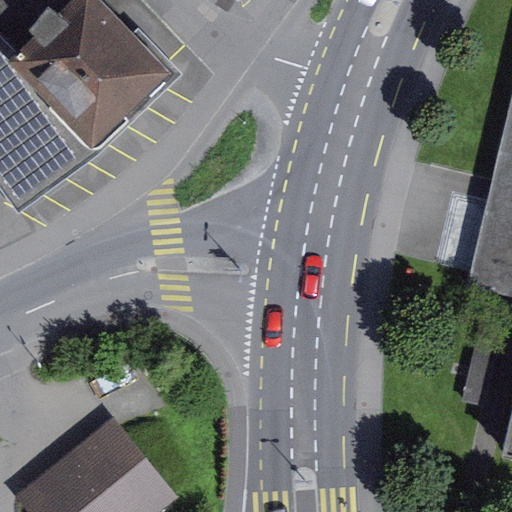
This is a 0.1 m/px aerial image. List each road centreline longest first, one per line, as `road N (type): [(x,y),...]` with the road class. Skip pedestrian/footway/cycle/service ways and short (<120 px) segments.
road 1 (secondary): [(319,220),(235,223),(141,242),(75,280)]
road 2 (secondary): [(75,280),(193,292),(305,330)]
road 3 (residential): [(355,87),(264,57),(177,0)]
road 4 (primary): [(305,511),(305,330)]
road 5 (primary): [(319,220),(355,87)]
